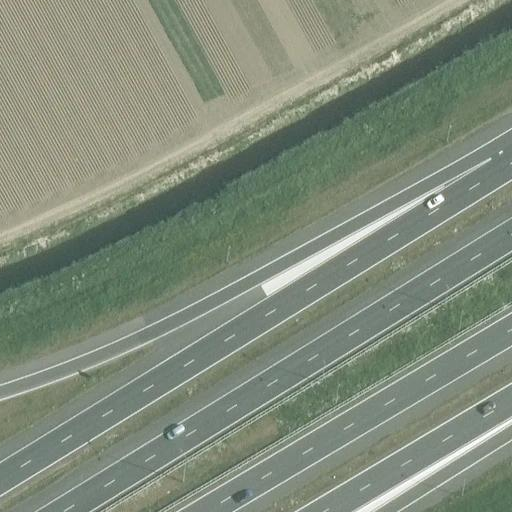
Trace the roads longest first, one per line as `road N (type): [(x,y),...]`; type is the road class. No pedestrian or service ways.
road 1 (motorway): [(498,172),(0,479)]
road 2 (motorway): [(498,172),(148,338),(0,393)]
road 3 (motorway): [(511,234),(64,511)]
road 4 (motorway): [(207,511),(511,330)]
road 5 (motorway): [(325,511),(511,401)]
road 6 (motorway): [(389,511),(511,424)]
